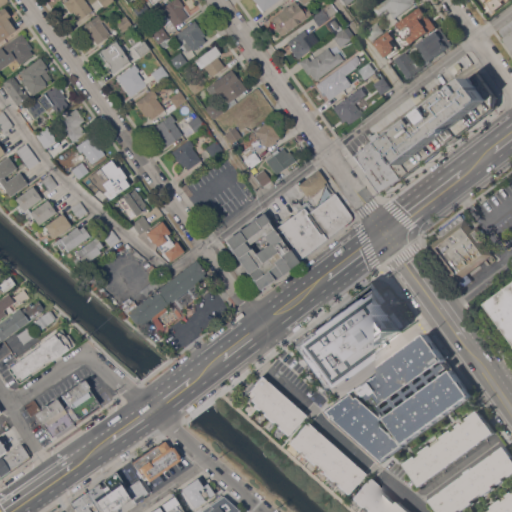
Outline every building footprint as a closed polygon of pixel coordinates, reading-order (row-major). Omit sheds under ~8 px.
[(71,14),(64,4),(69,0),(85,0),(93,11),(80,21),(73,12),(71,14)] [(98,0),(114,0),(115,1),(104,8),(98,0)] [(161,17),(165,14),(161,7),(171,0),(179,0),(191,15),(175,26),(172,23),(169,25),(167,25),(161,17)] [(278,0),(262,12),(256,3),(257,3),(254,0),(278,0)] [(385,0),(416,0),(417,1),(395,17),(388,8),(379,14),(374,8),(385,0)] [(510,0),(498,9),(492,1),(488,3),(485,0),(510,0)] [(150,10),(139,17),(133,8),(144,1),(150,10)] [(270,20),(282,11),(284,9),(283,9),(287,6),(288,6),(295,1),(301,8),(302,7),(305,12),(309,9),(312,13),(307,17),(294,27),(293,26),(281,35),(270,20)] [(327,7),(326,6),(331,3),(331,4),(334,8),(329,12),(326,9),(327,8),(327,7)] [(0,9),(4,7),(10,16),(7,18),(15,29),(0,40),(0,9)] [(437,27),(422,38),(413,44),(409,39),(415,35),(415,29),(414,27),(410,26),(404,30),(400,24),(423,7),(437,27)] [(313,18),(312,16),(322,9),(323,10),(329,19),(319,26),(313,18)] [(99,15),(104,21),(102,22),(111,35),(98,44),(95,40),(92,43),(81,28),(99,15)] [(133,25),(123,32),(116,23),(126,16),(133,25)] [(179,31),(180,32),(195,20),(205,35),(203,37),(206,41),(193,51),(191,49),(188,51),(183,44),(186,41),(184,38),(177,43),(172,37),(171,35),(178,30),(179,31)] [(511,48),(504,38),(506,36),(501,29),(511,20),(511,48)] [(378,22),(384,32),(372,41),(366,34),(369,32),(367,29),(378,22)] [(348,26),(355,36),(340,47),(333,37),(332,36),(347,25),(348,26)] [(152,34),(162,27),(169,36),(159,44),(152,34)] [(419,56),(423,53),(417,44),(441,27),(453,45),(448,48),(449,50),(446,52),(444,50),(430,61),(431,61),(408,78),(407,77),(407,78),(405,75),(406,74),(396,60),(407,52),(408,54),(414,50),(419,56)] [(312,48),(297,58),(290,48),(291,47),(287,42),(304,30),(307,34),(304,37),(312,48)] [(381,48),(380,49),(376,42),(391,31),(396,39),(392,42),(399,51),(388,58),(381,48)] [(0,49),(22,34),(33,49),(30,51),(32,53),(19,62),(16,59),(0,71),(0,49)] [(129,61),(112,73),(109,68),(111,67),(100,51),(115,40),(129,61)] [(151,50),(140,57),(134,48),(144,40),(151,50)] [(215,45),(221,53),(217,56),(225,67),(211,77),(203,66),(200,68),(194,60),(215,45)] [(328,47),(334,55),(338,52),(344,59),(315,80),(310,73),(308,74),(299,62),(307,56),(310,60),(328,47)] [(181,53),(187,61),(177,69),(171,60),(181,53)] [(357,55),(362,62),(356,66),(357,67),(345,75),(351,84),(330,99),(324,91),(322,92),(316,84),(357,55)] [(40,57),(47,66),(46,66),(49,70),(46,72),(53,80),(32,95),(21,79),(23,78),(19,73),(40,57)] [(359,70),(369,62),(370,63),(373,61),(380,70),(376,72),(366,79),(359,70)] [(131,96),(117,77),(135,64),(139,70),(138,72),(147,84),(131,96)] [(162,65),(169,75),(159,83),(152,73),(162,65)] [(234,98),(237,102),(228,108),(225,103),(227,102),(220,91),(217,94),(215,92),(210,93),(207,88),(211,85),(232,70),(237,79),(239,78),(247,89),(234,98)] [(372,132),(375,136),(383,131),(384,132),(425,100),(423,97),(439,84),(449,96),(479,73),(496,96),(495,107),(404,178),(403,177),(381,194),(354,155),(372,141),(368,135),(372,132)] [(13,76),(29,98),(18,105),(3,83),(13,76)] [(375,83),(384,76),(392,87),(382,94),(375,83)] [(188,84),(198,77),(205,86),(195,94),(188,84)] [(50,88),(51,90),(57,85),(59,87),(61,88),(62,89),(63,91),(64,92),(64,93),(63,93),(66,97),(64,99),(69,105),(57,114),(51,106),(34,119),(25,107),(50,88)] [(156,97),(166,110),(152,120),(149,115),(147,117),(136,102),(154,90),(158,96),(156,97)] [(170,98),(180,91),(187,100),(177,108),(170,98)] [(333,107),(351,94),(355,100),(361,96),(368,106),(360,112),(362,114),(349,124),(346,119),(343,121),(333,107)] [(213,119),(206,109),(207,109),(206,107),(216,100),(224,111),(213,119)] [(77,108),(85,120),(80,123),(87,133),(73,142),(58,121),(77,108)] [(16,130),(6,137),(0,128),(0,113),(3,111),(16,130)] [(171,115),(176,122),(174,123),(183,136),(167,147),(154,127),(171,115)] [(198,115),(205,125),(194,132),(187,122),(198,115)] [(262,161),(252,168),(245,160),(246,159),(243,155),(245,153),(244,151),(250,146),(250,147),(260,139),(254,131),(268,120),(281,138),(277,141),(273,144),(272,144),(267,147),(272,154),(266,159),(265,157),(261,160),(262,161)] [(37,136),(49,127),(57,139),(45,148),(37,136)] [(235,127),(241,136),(231,143),(225,134),(235,127)] [(92,136),(105,155),(92,164),(83,152),(81,153),(77,147),(92,136)] [(189,139),(194,145),(192,147),(201,159),(187,169),(184,165),(181,167),(171,152),(189,139)] [(216,140),(223,150),(212,157),(205,147),(216,140)] [(30,169),(17,151),(27,144),(40,163),(30,169)] [(267,161),(284,148),(287,153),(290,151),(297,161),(277,175),(267,161)] [(0,181),(0,162),(8,156),(17,169),(4,177),(7,181),(20,172),(28,184),(11,197),(0,181)] [(82,162),(89,172),(79,179),(72,170),(82,162)] [(97,171),(110,162),(114,166),(116,164),(127,179),(109,192),(104,185),(106,184),(97,171)] [(264,169),(271,179),(262,186),(255,176),(264,169)] [(310,196),(309,194),(306,196),(298,185),(318,169),(326,181),(324,183),(325,185),(310,196)] [(92,172),(99,181),(89,188),(82,179),(92,172)] [(49,192),(42,181),(50,175),(58,186),(49,192)] [(33,186),(41,198),(28,208),(30,212),(47,200),(56,212),(39,225),(34,219),(30,222),(27,217),(25,218),(21,212),(20,213),(16,207),(19,204),(15,199),(33,186)] [(116,201),(128,193),(129,194),(135,189),(146,204),(146,205),(146,206),(140,210),(141,211),(130,220),(116,201)] [(298,199),(302,195),(312,209),(316,207),(313,203),(321,198),(323,201),(334,193),(350,216),(350,217),(350,219),(325,238),(299,201),(298,199)] [(80,201),(88,212),(79,218),(71,208),(80,201)] [(299,258),(291,247),(293,246),(282,231),(280,232),(276,227),(299,210),(295,204),(299,201),(325,238),(299,258)] [(224,241),(263,212),(269,220),(267,221),(287,249),(288,249),(297,261),(259,289),(224,241)] [(71,226),(54,238),(46,226),(63,215),(71,226)] [(144,216),(152,227),(140,235),(132,224),(144,216)] [(467,221),(494,257),(459,284),(432,248),(467,221)] [(65,247),(61,250),(57,244),(60,242),(58,240),(77,227),(79,229),(84,226),(90,235),(68,251),(65,247)] [(162,236),(168,231),(181,249),(168,258),(156,241),(153,244),(146,234),(155,227),(162,236)] [(120,240),(111,247),(103,237),(112,230),(120,240)] [(103,247),(99,250),(101,253),(84,265),(75,253),(96,237),(103,247)] [(197,260),(208,275),(139,328),(128,313),(197,260)] [(0,283),(10,276),(15,284),(3,293),(0,290),(0,283)] [(511,334),(489,303),(511,286),(511,334)] [(324,386),(323,384),(320,384),(314,375),(314,372),(305,359),(302,358),(296,350),(296,347),(295,345),(310,334),(309,333),(354,298),(355,299),(356,298),(357,296),(366,289),(370,289),(372,288),(374,290),(377,291),(383,299),(381,303),(390,316),(395,316),(401,324),(401,327),(403,330),(400,331),(399,335),(390,342),(387,340),(386,341),(387,343),(330,386),(327,384),(324,386)] [(0,299),(8,294),(11,297),(13,296),(14,297),(24,289),(29,297),(15,308),(12,304),(3,310),(6,314),(0,318),(0,299)] [(0,322),(20,308),(21,310),(31,302),(32,304),(38,301),(44,310),(0,342),(0,322)] [(56,318),(38,333),(34,328),(31,330),(28,325),(34,321),(35,322),(50,310),(56,318)] [(429,333),(474,396),(380,463),(329,418),(331,417),(329,414),(327,416),(322,410),(429,333)] [(54,334),(57,339),(58,338),(63,345),(64,344),(68,349),(18,384),(7,369),(39,346),(39,345),(54,334)] [(287,436),(305,415),(260,375),(242,396),(287,436)] [(24,406),(33,399),(41,409),(56,398),(63,408),(68,404),(61,395),(84,379),(89,386),(88,387),(99,404),(72,422),(75,425),(54,440),(40,421),(39,421),(33,414),(31,416),(26,408),(24,406)] [(407,464),(418,456),(420,458),(425,454),(423,452),(433,445),(435,447),(446,439),(444,437),(454,430),(455,432),(461,428),(459,426),(465,423),(466,425),(471,421),(470,419),(480,411),(489,422),(497,432),(423,486),(407,464)] [(365,474),(357,484),(356,484),(347,495),(337,486),(338,484),(334,480),(332,482),(323,474),(325,471),(314,462),(313,464),(304,456),(305,454),(300,450),(299,452),(289,443),(298,433),(298,432),(306,423),(365,474)] [(169,446),(170,446),(171,447),(172,446),(181,458),(148,481),(146,478),(145,479),(132,462),(157,444),(157,445),(165,440),(165,441),(169,446)] [(29,456),(0,475),(0,457),(1,457),(20,444),(29,456)] [(507,447),(511,454),(511,477),(510,474),(505,478),(506,481),(502,484),(500,482),(495,486),(496,488),(486,495),(485,493),(474,501),(476,503),(466,510),(464,508),(459,511),(442,511),(441,510),(441,511),(434,501),(507,447)] [(134,499),(134,500),(133,498),(130,499),(131,500),(112,511),(98,511),(86,492),(99,483),(101,486),(104,483),(103,481),(116,472),(126,488),(127,488),(134,499)] [(197,478),(202,486),(207,483),(214,493),(204,500),(205,500),(194,507),(181,488),(197,478)] [(398,504),(401,501),(413,511),(367,511),(368,510),(363,506),(361,507),(352,499),(361,488),(361,487),(369,478),(398,504)] [(139,479),(143,484),(144,484),(147,489),(146,489),(148,493),(144,496),(143,494),(134,499),(127,488),(139,479)] [(77,511),(75,508),(74,508),(70,503),(70,502),(70,501),(76,498),(75,497),(79,495),(79,496),(84,493),(84,492),(85,492),(86,492),(98,511),(77,511)] [(491,511),(496,509),(494,507),(504,500),(506,501),(511,498),(510,496),(511,494),(511,511),(491,511)] [(203,511),(202,510),(223,495),(239,510),(236,511),(203,511)] [(174,496),(184,511),(166,511),(161,504),(174,496)]
